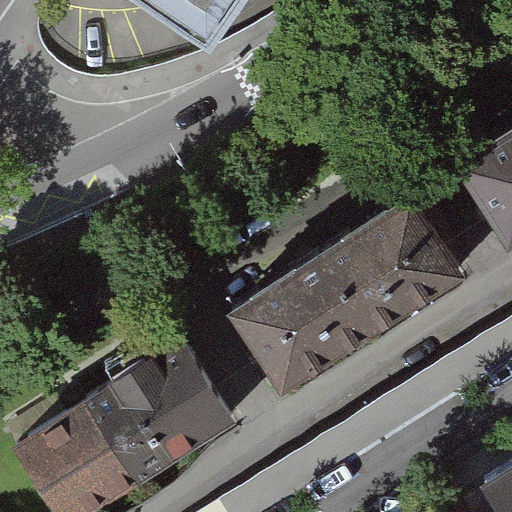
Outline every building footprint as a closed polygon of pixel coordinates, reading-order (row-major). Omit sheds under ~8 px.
[(152,0),(209,39),(236,0),(152,0)] [(511,128),(464,159),(511,234),(511,128)] [(233,300),(287,384),(464,271),(410,188),(233,300)] [(63,511),(77,511),(231,416),(175,327),(54,402),(11,430),(63,511)] [(511,511),(511,444),(480,465),(510,511),(511,511)] [(448,511),(436,492),(403,511),(448,511)]
